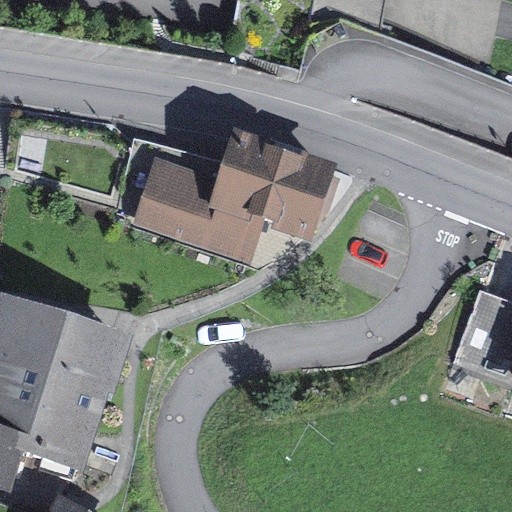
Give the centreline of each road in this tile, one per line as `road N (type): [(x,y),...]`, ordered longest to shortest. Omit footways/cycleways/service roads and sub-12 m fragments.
road 1 (residential): [(194,511),(176,451),(191,387),(254,351),(369,331),(399,309),(422,277),(453,183)]
road 2 (unclassified): [(453,183),(306,127),(0,69)]
